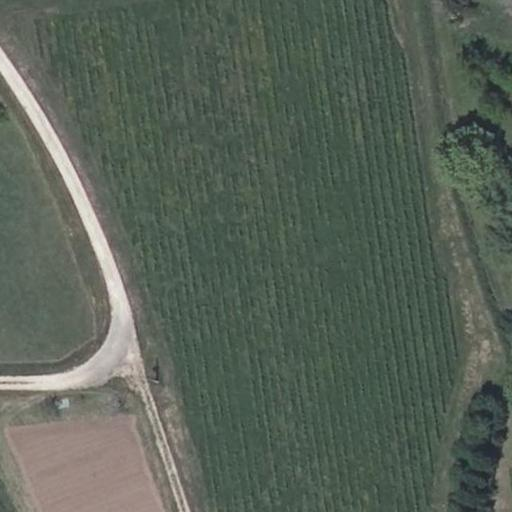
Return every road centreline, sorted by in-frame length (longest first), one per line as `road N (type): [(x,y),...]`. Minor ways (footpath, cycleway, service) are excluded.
road 1 (track): [(0,51),(86,199),(192,511)]
road 2 (track): [(136,338),(118,368),(88,381),(0,385)]
